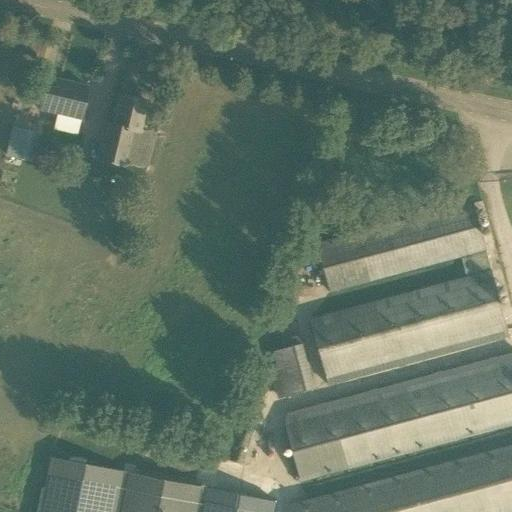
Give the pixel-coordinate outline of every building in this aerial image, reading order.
[(80,119),(83,106),(88,87),(47,77),(39,110),(80,119)] [(149,134),(139,131),(147,101),(119,94),(113,123),(105,121),(96,158),(122,164),(141,168),(149,134)] [(12,127),(5,156),(28,161),(35,132),(12,127)] [(510,337),(474,203),(317,245),(329,292),(404,274),(461,257),(467,277),(312,319),(330,386),(510,337)] [(314,389),(302,344),(300,335),(283,339),(285,348),(273,352),(279,373),(272,375),(278,399),(314,389)] [(511,352),(288,413),(291,422),(285,424),(301,480),(511,422),(511,352)] [(511,511),(511,447),(290,508),(291,511),(511,511)] [(49,456),(37,511),(198,511),(199,510),(207,511),(210,498),(202,496),(204,488),(129,473),(49,456)] [(274,511),(268,488),(231,499),(234,511),(274,511)]
